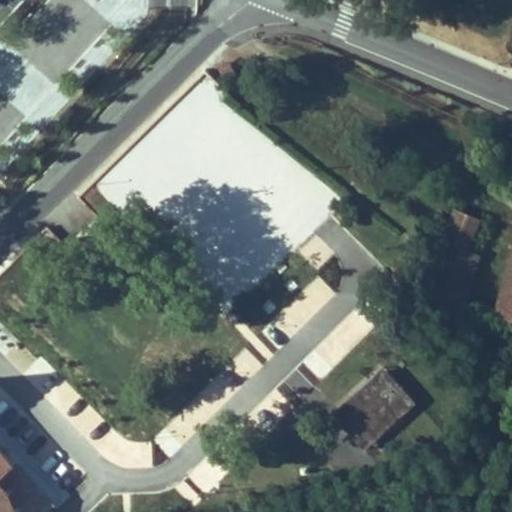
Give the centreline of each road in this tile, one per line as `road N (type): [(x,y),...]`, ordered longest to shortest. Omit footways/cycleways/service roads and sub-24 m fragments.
road 1 (unclassified): [(253,0),(0,257)]
road 2 (tertiary): [(294,0),(511,96)]
